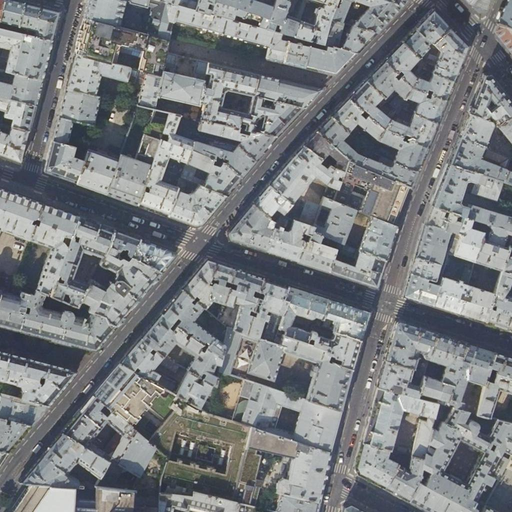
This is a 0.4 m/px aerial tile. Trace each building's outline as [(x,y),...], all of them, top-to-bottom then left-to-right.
[(16,0),(3,0),(0,13),(0,23),(0,22),(11,25),(9,30),(16,32),(18,26),(24,2),(16,0)] [(157,0),(88,0),(83,18),(119,27),(125,0),(130,1),(129,3),(130,3),(131,5),(133,7),(135,9),(137,9),(139,10),(141,10),(144,9),(146,7),(147,7),(148,10),(151,11),(144,34),(168,40),(173,21),(178,5),(157,0)] [(157,0),(178,5),(208,14),(212,0),(157,0)] [(212,0),(208,14),(266,29),(273,7),(253,0),(212,0)] [(279,24),(278,27),(280,28),(279,32),(289,35),(294,36),(299,20),(305,2),(306,0),(275,0),(273,7),(266,29),(272,31),(273,31),(275,23),(279,24)] [(306,0),(305,2),(308,3),(310,2),(322,6),(321,7),(320,7),(318,8),(313,24),(299,20),(294,36),(310,41),(311,41),(312,36),(310,35),(311,33),(316,34),(314,42),(322,44),(328,19),(333,7),(335,0),(306,0)] [(348,25),(375,33),(391,16),(406,0),(339,0),(339,2),(337,3),(336,4),(336,6),(337,7),(337,8),(333,7),(328,19),(340,23),(348,2),(352,0),(368,6),(367,9),(356,21),(354,20),(353,21),(351,19),(345,24),(348,25)] [(468,0),(471,2),(475,7),(474,7),(480,13),(487,12),(492,0),(468,0)] [(24,2),(18,26),(35,30),(34,34),(33,34),(33,33),(30,32),(30,35),(52,40),(56,26),(60,11),(43,7),(24,2)] [(511,2),(510,9),(502,27),(511,30),(511,2)] [(208,14),(178,5),(173,21),(201,29),(222,34),(220,40),(228,42),(229,36),(244,40),(268,47),(272,31),(266,29),(208,14)] [(417,25),(401,42),(417,58),(428,48),(427,45),(430,41),(433,44),(450,27),(439,17),(432,9),(417,25)] [(144,34),(119,27),(83,18),(79,34),(74,53),(161,76),(162,70),(162,67),(165,52),(166,52),(168,45),(169,40),(168,40),(144,34)] [(340,23),(328,19),(322,44),(336,48),(342,23),(340,23)] [(340,49),(356,53),(364,44),(375,33),(348,25),(343,35),(343,36),(344,37),(345,38),(340,49)] [(0,41),(12,45),(5,71),(42,80),(47,60),(52,40),(30,35),(16,32),(9,30),(0,27),(0,41)] [(455,33),(450,27),(433,44),(432,44),(430,52),(434,53),(437,48),(440,51),(433,70),(431,67),(425,65),(422,69),(453,82),(461,63),(467,46),(455,33)] [(511,30),(502,27),(499,34),(511,49),(511,30)] [(273,31),(272,31),(268,47),(265,58),(272,60),(282,62),(289,35),(279,32),(273,31)] [(310,41),(294,36),(289,35),(282,62),(292,65),(303,68),(310,41)] [(303,68),(334,75),(344,65),(356,53),(340,49),(336,48),(322,44),(314,42),(311,41),(310,41),(303,68)] [(417,58),(401,42),(392,50),(388,54),(383,60),(396,73),(399,70),(403,74),(400,77),(411,88),(411,87),(417,78),(407,69),(414,63),(419,68),(417,71),(420,73),(422,69),(425,65),(417,58)] [(176,55),(166,52),(165,52),(162,67),(170,68),(169,72),(162,70),(161,76),(154,109),(168,113),(180,115),(183,102),(199,105),(199,103),(203,84),(206,73),(208,62),(201,61),(197,60),(194,77),(173,72),(176,55)] [(161,76),(74,53),(69,73),(65,88),(95,96),(101,74),(136,83),(138,77),(144,79),(138,106),(141,106),(146,107),(153,109),(154,109),(161,76)] [(396,73),(383,60),(374,69),(364,80),(383,98),(392,88),(399,95),(389,104),(396,110),(398,107),(411,88),(400,77),(396,73)] [(223,122),(222,124),(237,127),(239,123),(245,124),(243,129),(249,130),(276,136),(287,124),(303,108),(272,100),(271,106),(261,104),(263,98),(252,95),(257,74),(230,68),(208,62),(206,73),(210,73),(208,85),(203,84),(199,103),(204,104),(201,120),(211,122),(212,120),(214,120),(215,120),(223,122)] [(422,69),(420,73),(418,77),(417,78),(411,87),(446,101),(449,91),(453,82),(422,69)] [(0,70),(0,96),(10,99),(18,101),(20,101),(35,105),(38,92),(42,80),(5,71),(0,70)] [(272,100),(303,108),(310,100),(321,89),(302,85),(266,77),(257,74),(252,95),(263,98),(272,100)] [(475,93),(467,113),(485,120),(490,116),(490,117),(491,118),(490,120),(492,121),(491,124),(495,130),(497,126),(498,125),(511,113),(511,102),(505,94),(490,74),(482,75),(475,93)] [(356,88),(347,97),(366,117),(383,130),(389,120),(394,113),(391,111),(385,116),(372,106),(376,102),(380,107),(386,101),(383,98),(364,80),(356,88)] [(446,101),(411,87),(411,88),(398,107),(401,108),(406,111),(408,106),(405,104),(407,98),(412,100),(411,102),(413,103),(414,101),(418,102),(413,113),(437,123),(442,111),(446,101)] [(95,96),(65,88),(61,103),(55,128),(52,141),(48,155),(44,171),(58,176),(89,188),(106,194),(119,157),(117,156),(117,155),(111,153),(107,155),(107,156),(87,149),(83,161),(72,157),(74,146),(66,144),(72,121),(93,125),(99,97),(95,96)] [(0,96),(0,109),(5,111),(10,99),(0,96)] [(339,105),(329,116),(347,133),(355,139),(360,133),(357,130),(358,129),(353,125),(356,122),(373,137),(365,147),(369,151),(383,130),(366,117),(347,97),(339,105)] [(17,104),(18,101),(10,99),(5,111),(3,116),(11,119),(10,126),(28,131),(32,119),(35,105),(20,101),(19,106),(15,105),(16,104),(17,104)] [(119,157),(106,194),(121,199),(137,205),(168,113),(154,109),(153,109),(136,158),(120,153),(119,157)] [(200,120),(180,115),(168,113),(137,205),(150,209),(167,216),(177,187),(159,181),(168,157),(185,163),(189,150),(193,141),(196,129),(200,120)] [(432,135),(437,123),(413,113),(408,127),(389,120),(383,130),(427,147),(432,135)] [(485,120),(467,113),(463,124),(458,136),(488,148),(489,147),(483,144),(486,137),(492,139),(495,130),(491,124),(489,122),(485,120)] [(511,113),(498,125),(502,131),(497,134),(495,130),(492,139),(489,147),(488,148),(509,157),(510,157),(511,155),(511,113)] [(324,121),(316,130),(347,160),(347,161),(359,166),(364,158),(355,154),(341,140),(347,133),(329,116),(324,121)] [(236,146),(254,161),(264,150),(276,136),(249,130),(248,135),(242,134),(243,129),(237,127),(222,124),(211,122),(201,120),(200,120),(196,129),(240,141),(236,146)] [(25,146),(28,131),(10,126),(1,123),(0,125),(0,127),(6,129),(7,128),(8,128),(11,129),(8,134),(0,131),(0,155),(4,157),(20,163),(25,146)] [(309,137),(301,145),(321,159),(326,153),(335,162),(333,167),(343,171),(347,161),(347,160),(316,130),(309,137)] [(423,158),(427,147),(383,130),(369,151),(368,151),(381,157),(382,153),(376,150),(381,142),(398,149),(393,162),(417,172),(423,158)] [(509,157),(488,148),(458,136),(453,147),(447,163),(478,173),(501,181),(505,169),(509,158),(509,157)] [(193,141),(189,150),(212,159),(214,153),(228,158),(224,164),(240,177),(250,166),(254,161),(236,146),(214,140),(213,147),(193,141)] [(317,162),(321,159),(301,145),(286,163),(268,184),(290,203),(313,175),(327,185),(323,197),(332,201),(340,180),(336,179),(337,175),(341,177),(343,171),(333,167),(332,167),(328,165),(325,169),(324,168),(324,167),(323,166),(323,165),(321,165),(321,164),(319,164),(317,162)] [(189,150),(185,163),(180,178),(184,180),(199,186),(225,196),(233,187),(240,177),(224,164),(212,159),(189,150)] [(511,170),(505,169),(501,181),(502,181),(511,184),(511,155),(510,157),(509,157),(509,158),(511,160),(511,170)] [(385,166),(364,158),(359,166),(387,178),(386,175),(387,175),(388,174),(389,173),(393,175),(391,180),(408,187),(411,188),(414,181),(417,172),(393,162),(387,159),(385,166)] [(387,178),(359,166),(347,161),(343,171),(341,177),(340,180),(332,201),(355,210),(371,216),(393,225),(393,224),(402,203),(408,187),(391,180),(387,178)] [(475,183),(478,173),(447,163),(439,183),(430,205),(461,215),(465,216),(468,207),(467,207),(468,204),(468,202),(465,201),(463,206),(461,205),(459,202),(465,182),(468,181),(474,182),(475,183)] [(502,181),(501,181),(478,173),(475,183),(474,182),(471,192),(496,201),(502,181)] [(177,187),(167,216),(185,222),(190,224),(195,226),(201,224),(213,210),(225,196),(199,186),(192,194),(187,195),(180,193),(184,180),(180,178),(177,187)] [(290,203),(268,184),(261,192),(252,203),(268,217),(275,208),(277,210),(278,210),(282,214),(291,203),(290,203)] [(0,228),(29,239),(34,224),(30,222),(31,218),(33,218),(35,217),(37,215),(42,202),(17,193),(0,187),(0,228)] [(355,210),(332,201),(323,197),(321,204),(330,208),(323,228),(314,224),(314,225),(313,227),(311,231),(321,235),(334,240),(338,241),(342,243),(355,210)] [(57,208),(42,202),(37,215),(34,224),(29,239),(50,246),(35,289),(45,293),(46,294),(49,286),(52,287),(55,280),(56,276),(71,236),(72,233),(78,216),(57,208)] [(314,225),(314,224),(320,206),(306,202),(300,220),(314,225)] [(275,223),(268,217),(252,203),(239,218),(227,233),(228,239),(250,246),(265,251),(274,226),(268,224),(267,228),(264,227),(268,219),(272,223),(275,224),(275,223)] [(511,215),(511,217),(468,204),(467,207),(468,207),(465,216),(472,219),(486,223),(511,231),(511,215)] [(461,215),(430,205),(427,213),(423,223),(430,226),(430,225),(443,228),(445,221),(458,224),(461,215)] [(472,219),(465,216),(461,215),(458,224),(455,233),(453,241),(449,253),(474,261),(481,239),(484,232),(470,228),(472,219)] [(82,249),(102,257),(109,244),(108,244),(114,228),(95,222),(78,216),(72,233),(79,235),(77,241),(73,240),(73,238),(73,237),(72,236),(71,236),(56,276),(63,278),(62,282),(55,280),(52,287),(49,295),(60,300),(64,291),(69,293),(69,296),(70,297),(68,303),(76,306),(88,284),(71,278),(82,249)] [(275,223),(275,224),(274,226),(265,251),(277,255),(296,261),(303,240),(305,234),(308,225),(281,216),(275,223)] [(396,226),(393,225),(371,216),(358,249),(385,260),(390,243),(396,226)] [(421,229),(418,240),(443,247),(448,232),(450,233),(451,231),(455,233),(458,224),(445,221),(443,228),(430,225),(430,226),(423,223),(421,229)] [(511,231),(486,223),(492,228),(488,241),(481,239),(474,261),(501,270),(508,248),(503,246),(507,233),(511,234),(511,231)] [(313,227),(308,225),(305,234),(307,234),(306,237),(308,238),(307,242),(303,240),(296,261),(313,267),(328,272),(332,259),(335,249),(338,241),(334,240),(331,247),(318,243),(321,235),(311,231),(313,227)] [(108,244),(109,244),(118,249),(119,250),(130,255),(131,256),(133,257),(140,237),(126,233),(114,228),(108,244)] [(511,236),(508,248),(501,270),(493,293),(484,322),(497,326),(511,331),(511,297),(502,294),(507,288),(511,273),(511,236)] [(133,257),(160,272),(173,257),(174,256),(172,249),(152,242),(140,237),(133,257)] [(443,247),(418,240),(416,246),(413,256),(438,263),(443,247)] [(347,245),(342,243),(338,241),(335,249),(339,250),(338,252),(356,259),(354,266),(332,259),(328,272),(364,284),(376,288),(381,272),(385,260),(358,249),(354,248),(347,245)] [(107,322),(115,325),(123,316),(160,272),(133,257),(131,256),(127,260),(122,258),(119,258),(118,255),(116,254),(119,250),(118,249),(109,244),(102,257),(98,265),(107,270),(108,268),(114,271),(115,276),(113,278),(115,280),(112,283),(110,281),(104,287),(102,285),(90,279),(88,284),(76,306),(80,307),(82,302),(89,304),(87,310),(90,311),(104,316),(107,322)] [(438,263),(413,256),(411,264),(409,272),(426,277),(436,280),(439,281),(441,276),(442,273),(436,272),(438,265),(444,267),(445,265),(438,263)] [(194,272),(180,288),(203,307),(205,308),(212,299),(223,302),(234,267),(218,262),(206,258),(194,272)] [(249,272),(234,267),(223,302),(235,306),(236,301),(241,303),(233,329),(245,333),(263,277),(249,272)] [(441,276),(439,281),(431,305),(442,309),(458,314),(467,285),(472,269),(465,267),(461,279),(456,278),(455,281),(441,276)] [(426,277),(409,272),(406,284),(402,296),(418,301),(431,305),(439,281),(436,280),(435,284),(425,281),(426,277)] [(273,280),(263,277),(245,333),(273,343),(273,342),(276,336),(277,332),(278,327),(288,300),(283,298),(288,285),(273,280)] [(288,300),(278,327),(285,330),(283,335),(306,342),(310,332),(310,331),(290,325),(294,312),(310,317),(309,318),(314,319),(315,318),(317,319),(315,324),(319,326),(322,317),(328,298),(308,291),(288,285),(283,298),(288,300)] [(493,293),(467,285),(458,314),(469,317),(484,322),(493,293)] [(0,325),(18,330),(24,311),(19,310),(20,305),(25,307),(25,305),(29,293),(20,290),(18,296),(2,292),(3,288),(0,286),(0,325)] [(192,320),(203,307),(180,288),(171,299),(160,313),(183,331),(221,356),(224,344),(192,320)] [(54,339),(94,350),(104,338),(115,325),(107,322),(104,316),(90,311),(86,321),(83,321),(84,319),(83,318),(72,316),(72,314),(72,312),(70,311),(68,309),(67,309),(64,309),(61,311),(61,313),(43,308),(40,304),(45,293),(35,289),(33,294),(29,293),(25,305),(30,306),(28,313),(24,311),(18,330),(54,339)] [(347,304),(328,298),(322,317),(325,318),(326,316),(333,318),(331,322),(337,324),(335,331),(361,340),(365,326),(369,311),(347,304)] [(151,323),(139,337),(163,355),(175,341),(177,343),(194,353),(195,357),(187,369),(188,369),(199,375),(202,371),(205,373),(202,377),(215,384),(217,376),(211,373),(214,363),(220,364),(221,356),(183,331),(160,313),(151,323)] [(429,358),(437,332),(421,326),(399,319),(395,322),(390,339),(384,359),(414,367),(418,353),(416,350),(415,350),(416,347),(419,348),(419,349),(422,351),(424,356),(429,358)] [(273,343),(245,333),(233,329),(228,327),(224,344),(221,356),(220,364),(218,371),(229,374),(241,336),(256,342),(247,371),(273,380),(282,350),(317,362),(316,365),(313,364),(312,368),(314,368),(305,399),(340,410),(347,388),(352,369),(331,362),(326,360),(327,357),(332,359),(333,355),(324,352),(325,350),(323,350),(324,348),(306,342),(283,335),(277,332),(276,336),(281,337),(279,344),(273,342),(273,343)] [(310,331),(310,332),(306,342),(324,348),(323,350),(325,350),(324,352),(333,355),(332,359),(331,362),(352,369),(357,353),(361,340),(335,331),(333,331),(331,338),(328,338),(315,334),(314,333),(315,332),(314,331),(314,330),(313,330),(312,330),(311,330),(310,330),(310,331)] [(452,337),(437,332),(429,358),(446,363),(441,379),(424,374),(423,378),(420,386),(416,397),(436,403),(446,405),(467,341),(452,337)] [(180,365),(163,355),(139,337),(130,348),(118,362),(131,370),(136,365),(139,368),(135,372),(171,392),(176,383),(151,369),(157,362),(175,373),(180,365)] [(481,346),(467,341),(446,405),(452,407),(461,409),(463,401),(459,400),(466,378),(484,383),(485,378),(488,371),(495,351),(481,346)] [(4,369),(8,353),(0,350),(0,380),(4,381),(7,370),(4,369)] [(511,356),(495,351),(488,371),(494,373),(491,380),(485,378),(484,383),(476,413),(489,416),(498,388),(510,392),(509,395),(511,396),(511,356)] [(20,398),(48,405),(60,391),(76,372),(75,370),(43,362),(8,353),(4,369),(7,370),(4,381),(20,385),(22,391),(20,398)] [(414,367),(384,359),(380,372),(376,386),(416,397),(420,386),(408,382),(412,370),(416,371),(415,374),(417,376),(423,378),(424,374),(425,371),(420,369),(414,367)] [(185,400),(175,394),(171,392),(135,372),(131,370),(118,362),(106,376),(92,394),(167,458),(160,480),(159,493),(192,496),(193,491),(197,492),(232,501),(237,483),(246,446),(251,426),(230,420),(209,413),(189,402),(185,400)] [(202,377),(199,375),(188,369),(175,394),(185,400),(188,395),(192,397),(189,402),(209,413),(215,384),(202,377)] [(305,399),(243,379),(230,420),(251,426),(302,443),(307,445),(329,451),(331,445),(338,420),(340,410),(305,399)] [(416,397),(376,386),(369,411),(360,442),(373,445),(375,439),(380,441),(378,446),(393,450),(394,447),(390,446),(401,408),(427,415),(425,420),(419,418),(410,455),(411,455),(423,458),(431,426),(432,419),(436,403),(416,397)] [(0,398),(0,417),(30,425),(37,417),(48,405),(20,398),(1,394),(0,398)] [(98,478),(94,485),(159,493),(160,480),(167,458),(92,394),(68,422),(60,432),(108,461),(98,478)] [(443,419),(446,405),(436,403),(432,419),(438,421),(439,418),(443,419)] [(441,421),(437,429),(431,426),(423,458),(418,484),(408,501),(428,511),(481,511),(485,505),(475,500),(480,490),(490,496),(511,455),(511,453),(511,422),(489,416),(476,413),(461,409),(452,407),(444,421),(443,420),(441,421)] [(0,449),(7,452),(18,439),(30,425),(0,417),(0,449)] [(301,449),(302,443),(251,426),(246,446),(291,456),(286,479),(282,478),(278,480),(275,492),(280,493),(318,502),(324,476),(329,451),(307,445),(306,451),(301,449)] [(52,442),(42,454),(65,473),(65,472),(68,470),(69,471),(76,461),(98,478),(108,461),(60,432),(52,442)] [(373,445),(360,442),(357,454),(353,467),(356,473),(369,480),(383,488),(397,464),(397,463),(386,457),(386,453),(399,457),(400,452),(393,450),(378,446),(373,445)] [(65,473),(42,454),(37,459),(18,482),(31,483),(39,484),(71,485),(77,486),(78,483),(78,479),(65,472),(65,473)] [(418,484),(423,458),(411,455),(408,467),(409,467),(408,470),(397,464),(383,488),(394,493),(408,501),(418,484)] [(94,485),(78,483),(77,486),(71,485),(39,484),(31,483),(19,501),(11,511),(157,511),(159,493),(94,485)] [(259,489),(237,483),(232,501),(254,506),(259,489)] [(252,511),(254,506),(232,501),(197,492),(196,498),(192,497),(192,496),(159,493),(157,511),(171,511),(173,507),(196,511),(252,511)] [(315,511),(318,502),(280,493),(276,511),(277,511),(315,511)]
